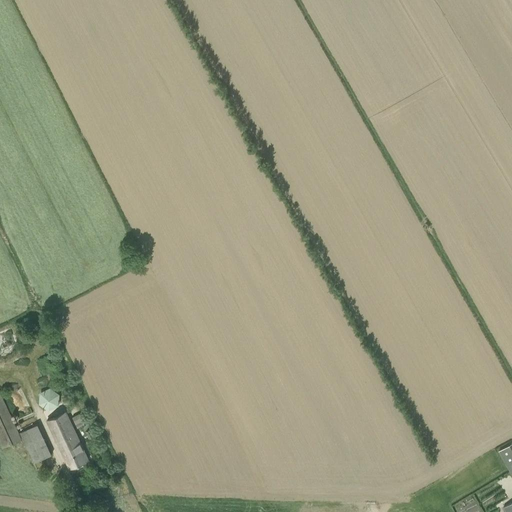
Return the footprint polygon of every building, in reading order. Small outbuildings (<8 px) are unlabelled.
[(44,409),(59,406),(55,387),(36,391),(39,405),(43,405),(44,409)] [(0,442),(2,448),(22,439),(0,392),(0,442)] [(70,468),(88,460),(66,412),(47,420),(70,468)] [(34,463),(51,455),(37,425),(20,433),(34,463)] [(91,428),(86,430),(89,438),(95,436),(91,428)] [(511,450),(509,445),(499,451),(511,475),(511,450)] [(511,511),(511,502),(503,507),(505,511),(511,511)]
